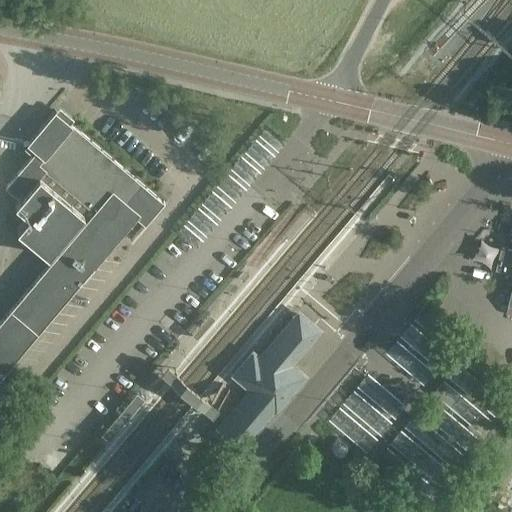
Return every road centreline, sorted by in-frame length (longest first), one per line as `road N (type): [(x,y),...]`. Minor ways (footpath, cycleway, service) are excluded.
road 1 (tertiary): [(330,101),(0,29)]
road 2 (tertiary): [(511,143),(330,101)]
